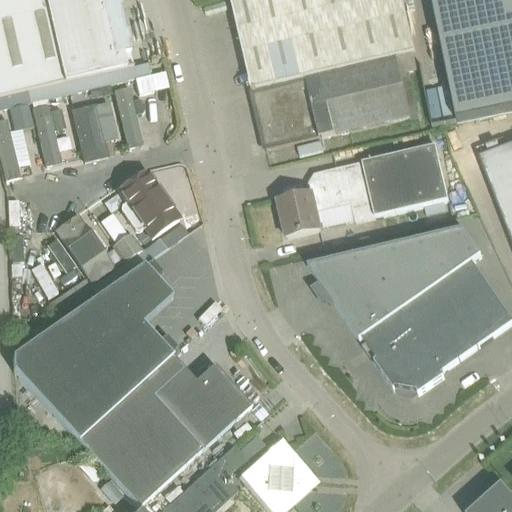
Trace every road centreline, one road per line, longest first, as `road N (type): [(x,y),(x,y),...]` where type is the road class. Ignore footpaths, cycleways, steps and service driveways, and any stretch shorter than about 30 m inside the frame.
road 1 (unclassified): [(402,493),(260,331),(246,306),(207,147)]
road 2 (residential): [(15,190),(207,147)]
road 3 (unclassified): [(207,147),(173,0)]
road 4 (unclassified): [(511,402),(402,493)]
